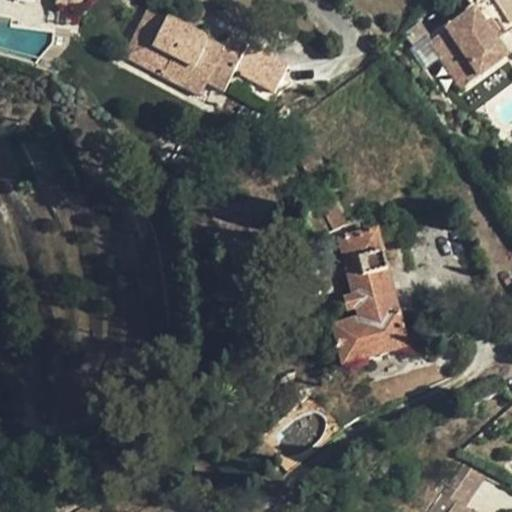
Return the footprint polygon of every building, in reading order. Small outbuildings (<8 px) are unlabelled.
[(506,58),(496,44),(484,26),(490,23),(502,39),(511,31),(511,25),(494,0),(490,0),(429,42),(453,75),(469,64),(479,77),(506,58)] [(167,23),(152,51),(171,62),(162,78),(200,98),(206,84),(224,94),(236,71),(252,79),(265,55),(230,38),(223,51),(218,61),(212,58),(217,47),(167,23)] [(496,44),(502,39),(490,23),(484,26),(496,44)] [(511,54),(502,39),(496,44),(506,58),(511,54)] [(223,51),(217,47),(212,58),(218,61),(223,51)] [(143,68),(162,78),(171,62),(152,51),(143,68)] [(462,88),(479,77),(469,64),(453,75),(462,88)] [(322,204),(319,205),(334,232),(344,226),(307,156),(299,160),(322,204)] [(357,322),(334,328),(344,367),(406,350),(377,233),(341,242),(355,297),(346,300),(350,316),(355,314),(357,322)] [(468,461),(446,494),(464,507),(487,475),(468,461)] [(446,494),(433,511),(471,511),(464,507),(446,494)]
